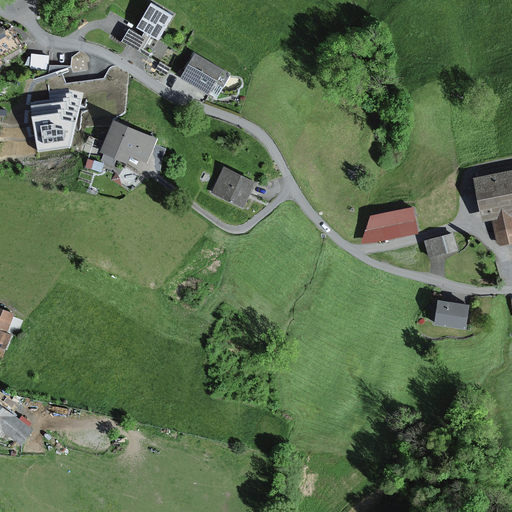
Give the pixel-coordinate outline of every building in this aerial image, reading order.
[(172,18),(149,5),(135,30),(143,35),(141,38),(128,30),(120,43),(148,59),(172,18)] [(0,66),(10,61),(9,59),(28,48),(14,24),(11,26),(8,20),(0,25),(0,66)] [(32,56),(30,55),(25,65),(30,66),(30,69),(47,70),(50,54),(33,52),(32,56)] [(231,75),(194,54),(179,79),(208,96),(209,95),(217,99),(231,75)] [(170,69),(159,63),(155,70),(166,76),(170,69)] [(114,75),(83,72),(80,98),(112,102),(114,75)] [(160,136),(117,117),(102,150),(129,162),(133,155),(148,162),(160,136)] [(103,173),(107,162),(96,158),(96,159),(89,157),(85,167),(103,173)] [(142,172),(127,163),(117,180),(132,189),(142,172)] [(259,179),(226,163),(213,191),(245,207),(259,179)] [(511,171),(472,180),(481,224),(493,221),(499,247),(511,244),(511,171)] [(121,178),(117,172),(112,180),(123,187),(121,178)] [(412,209),(369,217),(360,245),(417,234),(412,209)] [(453,234),(424,242),(428,260),(458,251),(453,234)] [(473,302),(442,296),(437,322),(469,327),(473,302)] [(16,312),(0,305),(0,326),(9,330),(16,312)] [(9,330),(0,326),(0,354),(5,356),(14,332),(9,330)] [(35,428),(0,401),(0,437),(1,438),(6,432),(23,444),(35,428)]
